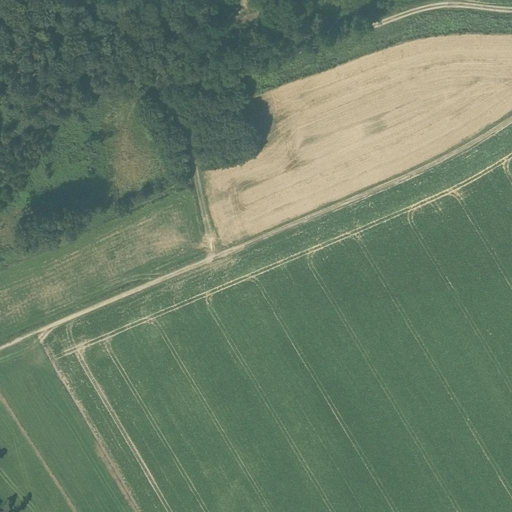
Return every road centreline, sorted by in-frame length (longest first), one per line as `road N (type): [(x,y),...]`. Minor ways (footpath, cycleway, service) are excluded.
road 1 (track): [(511,121),(360,198),(0,348)]
road 2 (track): [(511,9),(453,5),(380,18),(224,68),(0,64)]
road 3 (track): [(154,66),(176,112),(217,259)]
